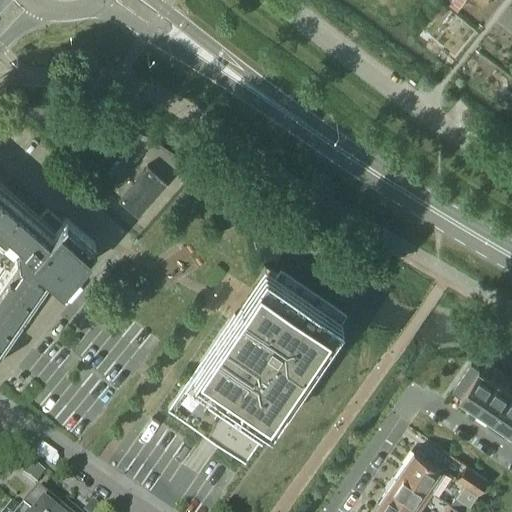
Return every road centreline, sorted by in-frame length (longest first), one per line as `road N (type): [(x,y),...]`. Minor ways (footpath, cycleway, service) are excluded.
road 1 (secondary): [(511,257),(124,0)]
road 2 (unclassified): [(511,168),(278,0)]
road 3 (residential): [(511,456),(413,390),(327,511)]
road 4 (residential): [(0,417),(140,511)]
